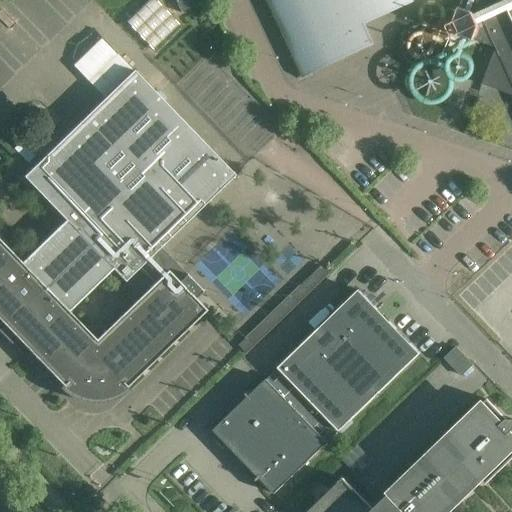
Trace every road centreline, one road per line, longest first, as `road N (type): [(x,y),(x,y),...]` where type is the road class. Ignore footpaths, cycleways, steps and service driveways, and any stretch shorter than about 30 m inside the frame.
road 1 (unclassified): [(511,383),(374,245)]
road 2 (unclassified): [(130,511),(0,374)]
road 3 (unclassified): [(0,108),(103,12)]
